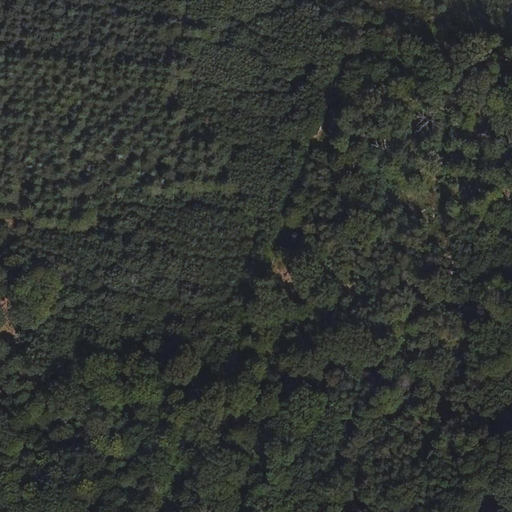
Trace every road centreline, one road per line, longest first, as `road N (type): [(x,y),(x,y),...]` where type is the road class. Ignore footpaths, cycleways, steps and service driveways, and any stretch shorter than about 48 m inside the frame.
road 1 (track): [(0,433),(234,372)]
road 2 (track): [(94,511),(189,389)]
